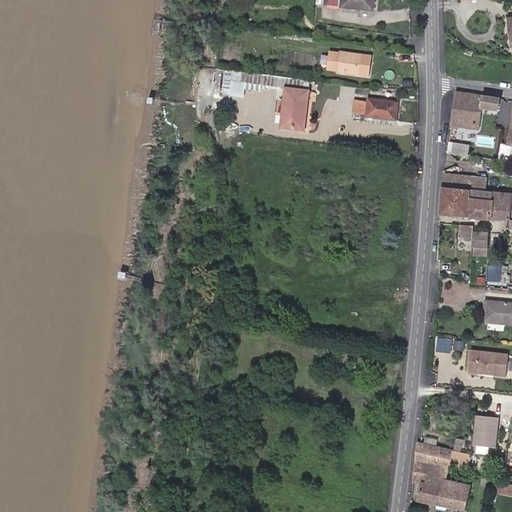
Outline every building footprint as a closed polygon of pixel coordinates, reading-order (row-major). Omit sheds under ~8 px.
[(373,9),(373,0),(328,0),(328,6),(373,9)] [(244,20),(246,3),(229,1),(227,18),(244,20)] [(372,56),(339,51),(337,71),(369,76),(372,56)] [(246,83),(247,73),(224,70),(221,93),(231,94),(232,81),(246,83)] [(281,125),(301,127),(303,111),(306,112),(310,81),(247,73),(246,83),(246,89),(262,91),(263,85),(286,88),(281,125)] [(455,91),(451,125),(477,129),(478,122),(464,120),(468,94),(455,91)] [(500,99),(468,94),(464,120),(478,122),(481,107),(498,110),(500,99)] [(368,102),(355,100),(354,111),(366,113),(366,115),(396,120),(398,102),(369,98),(368,102)] [(505,126),(500,161),(511,163),(511,127),(509,127),(505,126)] [(449,141),(447,151),(467,155),(469,145),(449,141)] [(275,197),(280,160),(260,157),(255,194),(275,197)] [(486,190),(487,175),(445,171),(442,187),(471,189),(486,190)] [(328,191),(329,174),(321,172),(318,189),(328,191)] [(340,223),(362,225),(366,183),(355,182),(356,177),(340,175),(338,188),(344,189),(340,223)] [(471,189),(442,187),(440,215),(469,217),(471,189)] [(469,217),(490,218),(492,191),(486,190),(471,189),(469,217)] [(490,218),(509,219),(511,192),(492,191),(490,218)] [(458,236),(472,237),(473,226),(459,225),(458,236)] [(489,232),(474,231),(473,255),(488,256),(489,232)] [(312,274),(312,262),(276,262),(276,273),(281,273),(305,274),(312,274)] [(345,275),(356,275),(356,265),(345,265),(345,275)] [(488,281),(500,281),(501,266),(490,266),(488,281)] [(501,266),(500,281),(507,282),(508,267),(501,266)] [(357,275),(356,275),(345,275),(312,274),(305,274),(305,291),(320,292),(335,292),(357,292),(357,275)] [(335,292),(320,292),(320,301),(335,301),(335,292)] [(279,297),(279,300),(278,312),(301,314),(303,299),(279,297)] [(511,303),(485,301),(483,321),(511,324),(511,303)] [(452,338),(437,336),(436,349),(452,351),(452,338)] [(509,354),(472,351),(469,374),(486,376),(489,373),(491,374),(493,376),(506,378),(509,354)] [(494,448),(497,418),(476,416),(473,446),(494,448)] [(472,454),(418,443),(413,483),(421,484),(425,485),(430,464),(448,468),(449,463),(460,465),(469,467),(472,454)] [(425,485),(421,484),(417,500),(465,510),(470,485),(446,479),(448,468),(430,464),(425,485)] [(496,481),(494,492),(498,493),(506,495),(508,484),(496,481)]
